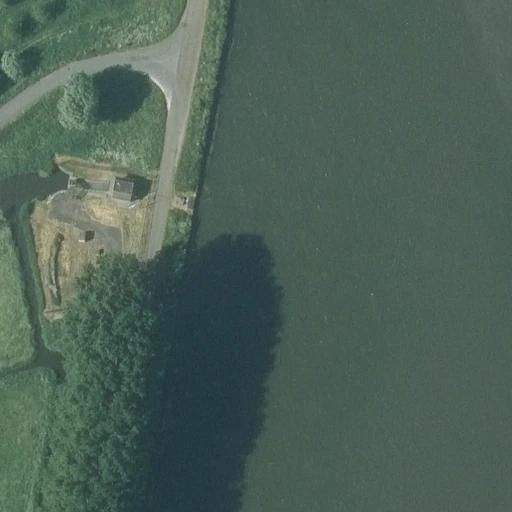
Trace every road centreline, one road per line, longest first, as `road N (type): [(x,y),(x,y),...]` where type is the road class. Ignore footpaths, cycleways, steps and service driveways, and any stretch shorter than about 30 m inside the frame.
road 1 (unclassified): [(107,511),(183,65)]
road 2 (unclassified): [(0,122),(60,76),(112,59),(183,65)]
road 3 (track): [(140,0),(53,31),(0,65)]
